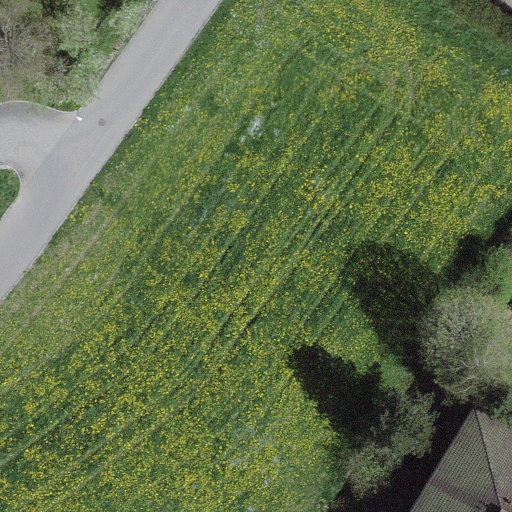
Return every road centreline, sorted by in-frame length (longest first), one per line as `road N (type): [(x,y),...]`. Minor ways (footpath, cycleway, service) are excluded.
road 1 (residential): [(182,0),(79,148)]
road 2 (residential): [(79,148),(0,275)]
